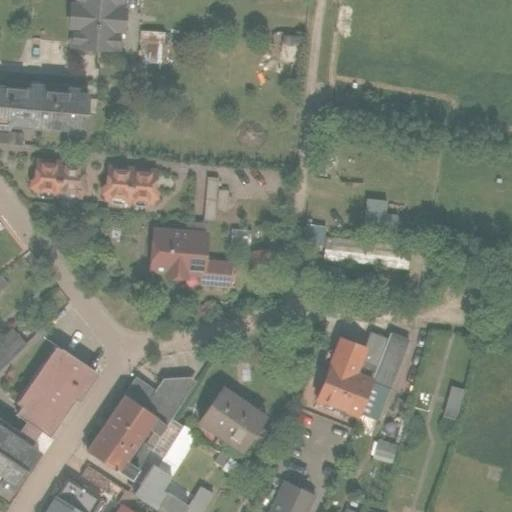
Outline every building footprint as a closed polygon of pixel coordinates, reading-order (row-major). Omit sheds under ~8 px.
[(80,26),(79,44),(122,47),(125,0),(70,0),(69,25),(80,26)] [(142,30),(142,62),(165,63),(165,30),(142,30)] [(46,88),(0,85),(0,125),(43,127),(46,88)] [(99,90),(46,88),(43,127),(97,130),(99,90)] [(61,159),(34,157),(31,192),(58,194),(61,159)] [(88,161),(61,159),(58,194),(85,196),(88,161)] [(394,178),(396,162),(379,160),(377,176),(394,178)] [(136,167),(111,164),(108,199),(133,201),(136,167)] [(161,169),(136,167),(133,201),(158,203),(161,169)] [(221,178),(210,177),(209,199),(220,199),(221,178)] [(233,192),(222,191),(220,212),(231,213),(233,192)] [(399,230),(399,213),(388,213),(389,199),(368,198),(366,229),(399,230)] [(218,203),(209,202),(208,220),(217,220),(218,203)] [(211,230),(153,226),(149,272),(205,276),(204,285),(236,287),(238,261),(209,259),(211,230)] [(414,286),(418,247),(321,238),(319,263),(400,270),(398,285),(411,286),(410,298),(420,299),(421,286),(414,286)] [(256,271),(277,268),(274,248),(253,251),(256,271)] [(0,337),(0,370),(34,339),(18,321),(0,337)] [(374,346),(365,369),(387,377),(405,384),(422,338),(382,323),(374,346)] [(344,335),(320,401),(371,420),(387,377),(365,369),(374,346),(344,335)] [(60,338),(11,404),(55,437),(104,371),(60,338)] [(140,381),(90,446),(134,479),(146,464),(184,413),(140,381)] [(224,385),(202,421),(250,452),(273,416),(224,385)] [(449,408),(433,404),(428,424),(444,428),(449,408)] [(34,456),(0,434),(0,499),(5,503),(34,456)] [(398,445),(379,440),(375,458),(393,463),(398,445)] [(134,479),(123,493),(155,511),(206,511),(216,491),(199,484),(188,502),(157,487),(165,473),(146,464),(134,479)] [(287,480),(271,511),(308,511),(317,494),(287,480)] [(69,482),(51,511),(96,511),(106,496),(92,488),(89,493),(69,482)] [(144,511),(125,501),(118,511),(144,511)]
